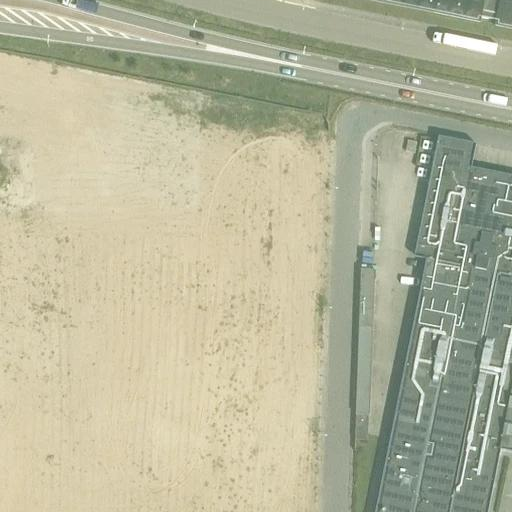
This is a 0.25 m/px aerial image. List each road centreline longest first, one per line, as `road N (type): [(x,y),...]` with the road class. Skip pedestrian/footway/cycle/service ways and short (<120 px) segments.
road 1 (unclassified): [(336,511),(348,132)]
road 2 (unclassified): [(230,0),(511,61)]
road 3 (primary): [(0,21),(201,57),(271,60)]
road 4 (primary): [(271,60),(511,108)]
road 5 (primary): [(271,60),(52,0)]
road 6 (unclassified): [(511,139),(371,112),(348,132)]
